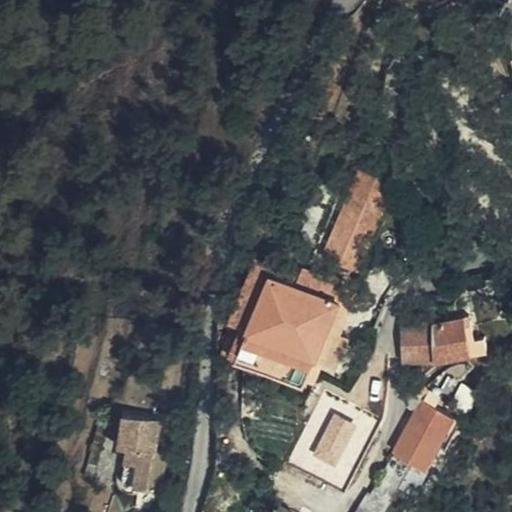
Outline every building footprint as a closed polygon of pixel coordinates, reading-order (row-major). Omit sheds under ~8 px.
[(357,268),(392,187),(360,174),(326,255),(357,268)] [(314,355),(324,359),(334,337),(323,332),(339,290),(298,273),(294,281),(271,272),(275,264),(256,256),(227,317),(239,323),(245,348),(305,374),(314,355)] [(298,273),(339,290),(341,283),(301,265),(298,273)] [(323,332),(334,337),(352,296),(339,290),(323,332)] [(302,380),(305,374),(245,348),(239,323),(230,339),(231,356),(299,386),(302,380)] [(441,363),(475,364),(476,351),(464,350),(465,329),(433,330),(398,324),(393,356),(425,362),(441,363)] [(492,348),(489,331),(475,333),(477,350),(492,348)] [(334,337),(324,359),(333,362),(342,341),(334,337)] [(305,374),(316,379),(324,359),(314,355),(305,374)] [(302,380),(311,384),(313,385),(316,379),(305,374),(302,380)] [(362,408),(320,388),(288,453),(343,479),(350,463),(362,440),(373,418),(359,413),(362,408)] [(420,464),(445,420),(411,402),(387,442),(390,445),(369,484),(366,493),(358,511),(375,511),(408,457),(420,464)] [(136,438),(145,439),(149,418),(112,411),(105,444),(115,445),(110,473),(111,479),(115,485),(146,492),(155,452),(143,449),(135,448),(136,438)] [(143,449),(145,439),(136,438),(135,448),(143,449)] [(343,479),(288,453),(284,464),(342,491),(346,481),(343,479)] [(350,463),(343,479),(346,481),(349,483),(357,467),(350,463)] [(358,511),(366,493),(361,492),(348,511),(358,511)]
